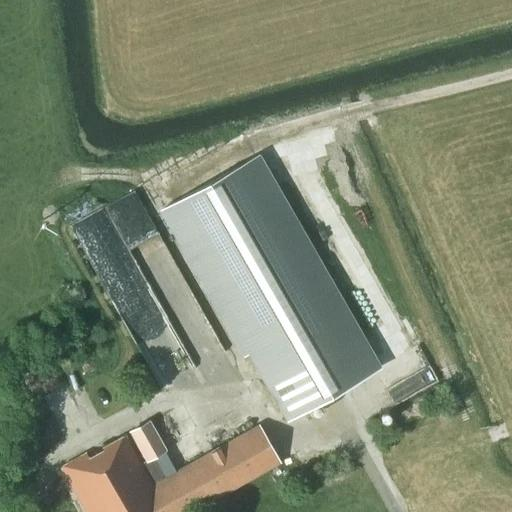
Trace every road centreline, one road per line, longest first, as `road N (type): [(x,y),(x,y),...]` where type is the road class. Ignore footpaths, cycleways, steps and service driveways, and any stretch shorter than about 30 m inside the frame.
road 1 (track): [(511,72),(251,146),(150,202),(237,357),(244,404)]
road 2 (track): [(283,139),(363,271),(398,369),(340,404),(339,416)]
